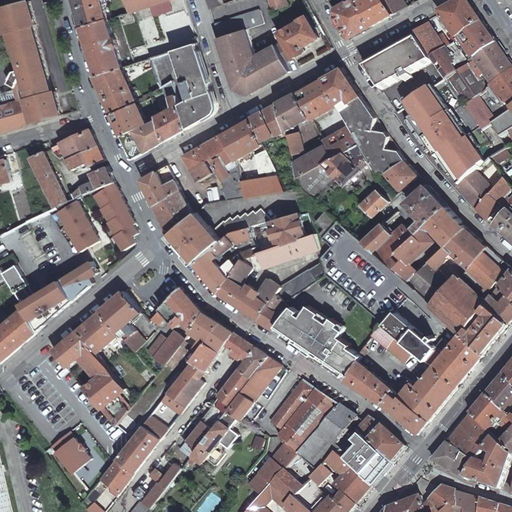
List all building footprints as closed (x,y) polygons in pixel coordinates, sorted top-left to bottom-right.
[(76,0),(83,27),(108,20),(114,18),(113,14),(107,16),(103,0),(76,0)] [(128,0),(132,12),(151,5),(155,16),(173,10),(170,0),(128,0)] [(207,0),(211,8),(225,4),(223,0),(207,0)] [(351,39),(374,25),(361,0),(360,0),(351,0),(345,4),(335,10),(351,39)] [(361,0),(374,25),(397,13),(389,0),(360,0),(361,0)] [(389,0),(397,13),(408,6),(404,0),(389,0)] [(486,22),(470,0),(465,0),(443,13),(451,25),(448,26),(450,29),(452,27),(461,39),(462,38),(486,22)] [(35,124),(64,116),(57,91),(54,92),(36,26),(38,25),(31,1),(3,9),(9,33),(11,33),(16,54),(15,54),(16,56),(18,56),(30,98),(28,99),(35,124)] [(293,70),(287,60),(279,45),(286,42),(285,41),(258,56),(249,28),(266,23),(261,9),(216,24),(225,53),(236,88),(250,94),(272,82),(293,70)] [(294,56),(295,56),(306,50),(304,46),(320,37),(315,27),(309,16),(301,20),(301,21),(281,32),(285,41),(286,42),(294,56)] [(108,20),(83,27),(98,75),(124,67),(118,47),(119,47),(116,38),(115,39),(108,20)] [(438,38),(427,21),(413,29),(420,40),(432,58),(433,57),(447,49),(457,42),(451,31),(445,35),(444,34),(438,38)] [(477,58),(500,43),(486,22),(462,38),(477,58)] [(420,40),(368,68),(383,90),(404,79),(406,82),(414,78),(412,74),(435,61),(433,57),(432,58),(420,40)] [(204,57),(199,42),(182,48),(152,58),(155,65),(157,72),(179,65),(191,99),(181,105),(189,128),(221,110),(204,57)] [(287,60),(294,56),(286,42),(279,45),(287,60)] [(500,43),(477,58),(469,63),(488,90),(495,85),(511,73),(511,61),(510,59),(500,43)] [(449,51),(447,49),(433,57),(435,61),(447,79),(458,72),(457,71),(449,59),(453,56),(452,55),(454,53),(451,50),(449,51)] [(152,58),(142,61),(144,69),(155,65),(152,58)] [(488,90),(469,63),(457,71),(458,72),(447,79),(465,106),(466,105),(478,96),(488,90)] [(98,75),(96,75),(114,115),(141,103),(135,91),(138,90),(137,86),(134,87),(124,67),(98,75)] [(349,97),(352,102),(363,96),(344,67),(325,78),(339,103),(349,97)] [(511,105),(511,73),(495,85),(508,105),(511,103),(511,105)] [(298,92),(311,115),(313,119),(327,111),(328,114),(331,112),(329,110),(340,104),(339,103),(325,78),(303,90),(298,92)] [(167,141),(189,128),(181,105),(173,81),(165,86),(170,101),(173,101),(175,107),(159,116),(160,119),(167,141)] [(416,119),(413,121),(429,144),(425,147),(428,152),(432,149),(437,157),(443,153),(450,164),(447,166),(461,186),(478,171),(487,163),(440,93),(437,95),(433,89),(407,107),(416,119)] [(293,151),(294,154),(305,151),(300,131),(294,133),(291,126),(311,115),(298,92),(281,102),(287,129),(289,136),(293,151)] [(372,163),(380,179),(383,177),(389,173),(388,172),(407,160),(392,138),(388,133),(376,130),(378,118),(363,96),(352,102),(355,106),(343,111),(352,126),(361,143),(372,163)] [(478,96),(466,105),(483,130),(492,123),(496,121),(478,96)] [(153,97),(147,100),(156,120),(160,119),(159,116),(153,97)] [(28,99),(0,106),(0,133),(35,124),(28,99)] [(281,102),(252,118),(263,141),(276,134),(287,129),(281,102)] [(342,109),(343,111),(355,106),(352,102),(342,109)] [(141,103),(114,115),(123,135),(149,123),(147,118),(150,116),(149,114),(146,115),(141,103)] [(511,109),(511,110),(496,121),(492,123),(501,137),(509,131),(511,135),(511,109)] [(252,118),(224,134),(238,159),(265,144),(263,141),(252,118)] [(149,123),(123,135),(129,148),(145,153),(167,141),(160,119),(156,120),(149,123)] [(334,158),(361,143),(352,126),(325,140),(328,144),(326,145),(333,158),(334,158)] [(100,145),(93,129),(62,143),(69,158),(100,145)] [(223,176),(229,200),(248,197),(244,181),(243,178),(239,165),(238,159),(224,134),(186,156),(200,181),(214,174),(220,171),(223,176)] [(303,187),(317,200),(318,200),(336,180),(334,178),(338,175),(347,184),(372,163),(361,143),(334,158),(333,158),(300,176),(303,187)] [(107,160),(100,145),(69,158),(74,169),(90,162),(91,166),(107,160)] [(296,162),(300,176),(333,158),(326,145),(296,162)] [(145,153),(129,148),(134,159),(145,153)] [(69,201),(46,150),(32,157),(57,208),(69,201)] [(511,157),(506,150),(493,159),(498,166),(511,157)] [(9,159),(0,161),(0,184),(14,180),(11,170),(9,159)] [(388,172),(389,173),(404,190),(421,175),(407,160),(388,172)] [(117,181),(109,165),(94,171),(98,179),(84,185),(75,193),(76,197),(76,198),(86,193),(108,185),(116,182),(117,181)] [(144,179),(156,205),(183,190),(169,165),(163,168),(171,182),(166,185),(159,171),(144,179)] [(479,211),(497,192),(478,171),(461,186),(471,196),(468,198),(479,211)] [(287,191),(286,190),(280,175),(244,181),(248,197),(287,191)] [(511,186),(508,180),(497,192),(479,211),(490,220),(502,207),(506,203),(511,208),(511,210),(511,213),(511,215),(499,228),(511,239),(511,186)] [(110,222),(118,235),(116,236),(125,252),(137,245),(133,238),(139,235),(134,226),(137,225),(130,212),(131,211),(124,198),(125,197),(116,182),(108,185),(110,188),(98,195),(105,208),(104,209),(112,222),(110,222)] [(364,243),(386,262),(395,254),(424,229),(427,226),(450,207),(429,185),(410,203),(425,219),(415,227),(417,229),(413,233),(405,224),(394,234),(385,224),(364,243)] [(156,205),(171,235),(196,214),(183,190),(156,205)] [(367,215),(372,219),(392,201),(379,190),(363,205),(370,212),(367,215)] [(75,239),(83,252),(92,246),(93,247),(102,241),(94,228),(95,227),(87,214),(88,214),(80,200),(61,212),(69,225),(68,225),(76,238),(75,239)] [(502,207),(511,215),(511,213),(511,210),(511,208),(506,203),(502,207)] [(225,219),(214,229),(223,241),(232,233),(250,228),(272,221),(273,221),(263,207),(257,211),(255,209),(249,213),(247,211),(242,216),(240,213),(234,218),(232,216),(227,220),(225,219)] [(450,207),(427,226),(429,228),(436,230),(449,245),(468,227),(450,207)] [(187,254),(195,264),(223,241),(214,229),(199,211),(196,214),(171,235),(179,244),(181,242),(189,252),(187,254)] [(272,221),(279,247),(307,237),(301,213),(273,221),(272,221)] [(320,226),(329,233),(339,220),(331,213),(320,226)] [(326,275),(384,323),(385,325),(395,312),(416,289),(409,283),(386,262),(364,243),(339,220),(329,233),(324,239),(333,246),(322,259),(323,262),(326,275)] [(416,289),(432,304),(452,282),(439,268),(448,259),(446,257),(453,252),(459,257),(457,259),(459,262),(461,259),(471,268),(489,246),(468,227),(449,245),(420,271),(409,283),(416,289)] [(195,264),(220,293),(243,259),(240,254),(233,259),(232,258),(222,267),(214,258),(217,254),(220,257),(238,243),(253,238),(250,228),(232,233),(223,241),(195,264)] [(437,243),(424,229),(395,254),(410,266),(413,264),(437,243)] [(220,293),(259,320),(278,293),(287,302),(326,275),(323,262),(283,287),(270,279),(261,291),(250,284),(247,289),(242,285),(254,267),(259,270),(320,249),(315,235),(307,237),(279,247),(255,255),(243,259),(220,293)] [(502,285),(511,273),(511,267),(511,266),(507,271),(492,258),(497,253),(489,246),(471,268),(466,274),(488,295),(490,289),(491,290),(498,282),(502,285)] [(240,254),(243,259),(255,255),(252,248),(240,254)] [(386,262),(409,283),(420,271),(413,264),(410,266),(395,254),(386,262)] [(18,265),(4,272),(7,277),(27,308),(41,331),(76,300),(64,280),(36,297),(18,265)] [(511,273),(502,285),(511,293),(511,273)] [(432,304),(463,333),(469,326),(484,308),(489,302),(488,301),(463,277),(462,277),(459,274),(452,282),(432,304)] [(489,302),(511,323),(511,322),(511,293),(502,285),(488,301),(489,302)] [(186,319),(194,328),(204,311),(183,287),(167,304),(163,309),(154,319),(160,325),(168,316),(174,321),(172,323),(176,327),(177,325),(179,326),(186,319)] [(143,311),(126,290),(120,295),(102,311),(121,334),(137,353),(148,341),(134,324),(138,320),(136,317),(143,312),(143,311)] [(259,320),(275,330),(277,326),(284,317),(278,312),(283,304),(285,306),(287,303),(286,302),(287,302),(278,293),(259,320)] [(463,333),(487,353),(511,323),(489,302),(484,308),(488,313),(474,330),(469,326),(463,333)] [(284,317),(277,326),(289,334),(291,333),(309,345),(305,351),(312,356),(316,350),(327,357),(326,359),(341,370),(342,368),(352,375),(361,360),(364,357),(351,347),(352,344),(341,337),(345,331),(331,321),(332,320),(310,305),(304,314),(293,306),(284,317)] [(0,364),(1,364),(41,331),(27,308),(0,330),(0,364)] [(121,334),(102,311),(80,329),(99,352),(121,334)] [(222,323),(204,311),(194,328),(192,331),(203,338),(196,348),(199,350),(199,349),(202,350),(222,323)] [(395,312),(385,325),(417,351),(425,358),(429,361),(459,387),(487,353),(463,333),(453,344),(445,338),(437,349),(395,312)] [(235,332),(222,323),(202,350),(195,360),(196,361),(208,370),(227,344),(226,343),(235,332)] [(405,353),(411,358),(414,354),(417,351),(385,325),(384,323),(375,335),(389,346),(386,350),(399,361),(405,353)] [(99,352),(80,329),(55,350),(69,366),(80,357),(98,377),(86,387),(104,408),(119,425),(132,409),(118,395),(127,388),(99,352)] [(149,352),(166,365),(168,363),(169,364),(182,345),(186,340),(187,339),(177,331),(169,341),(162,335),(149,352)] [(258,347),(235,332),(226,343),(227,344),(233,348),(230,353),(241,360),(244,356),(249,359),(258,347)] [(191,344),(186,340),(182,345),(188,349),(191,344)] [(270,356),(258,347),(249,359),(246,363),(245,363),(241,369),(253,377),(270,356)] [(399,361),(404,366),(411,358),(405,353),(399,361)] [(284,366),(270,356),(253,377),(232,405),(229,409),(240,417),(243,419),(244,418),(284,366)] [(352,375),(348,380),(384,404),(395,389),(390,384),(376,372),(377,370),(375,369),(374,371),(361,360),(352,375)] [(208,370),(196,361),(172,391),(190,405),(207,382),(202,376),(208,370)] [(402,396),(431,421),(459,387),(429,361),(422,370),(422,371),(413,382),(412,382),(411,383),(412,384),(402,396)] [(232,405),(253,377),(241,369),(219,396),(224,400),(232,405)] [(511,382),(506,376),(490,396),(510,416),(511,413),(511,382)] [(284,431),(318,389),(305,380),(272,423),(284,431)] [(301,455),(343,406),(318,389),(284,431),(280,436),(288,444),(301,455)] [(395,389),(384,404),(390,407),(420,434),(431,421),(402,396),(395,389)] [(511,417),(510,416),(490,396),(474,415),(492,431),(493,430),(500,421),(511,433),(511,417)] [(190,441),(199,448),(229,409),(232,405),(224,400),(219,407),(216,405),(190,441)] [(215,403),(188,440),(190,441),(216,405),(215,403)] [(335,446),(360,418),(343,406),(301,455),(320,472),(321,472),(339,454),(341,451),(340,450),(335,446)] [(205,462),(218,446),(219,447),(222,442),(230,448),(241,434),(232,428),(240,417),(229,409),(199,448),(194,455),(205,462)] [(492,431),(474,415),(450,444),(478,462),(481,461),(488,451),(499,437),(493,430),(492,431)] [(396,464),(409,448),(385,425),(372,417),(360,430),(396,464)] [(126,449),(119,458),(137,472),(163,439),(144,426),(134,439),(138,442),(130,452),(126,449)] [(54,444),(77,471),(94,457),(87,448),(84,450),(81,446),(84,444),(83,444),(72,430),(54,444)] [(375,488),(396,464),(360,430),(340,450),(341,451),(339,454),(375,488)] [(263,452),(267,440),(257,436),(253,449),(263,452)] [(503,490),(511,463),(511,452),(505,444),(505,443),(499,437),(488,451),(495,455),(494,456),(496,457),(493,465),(481,461),(478,462),(469,478),(503,490)] [(188,440),(181,448),(192,457),(194,455),(199,448),(190,441),(188,440)] [(288,470),(301,455),(288,444),(262,475),(275,485),(287,472),(286,471),(288,470)] [(468,481),(469,478),(478,462),(450,444),(436,461),(468,481)] [(360,507),(375,488),(339,454),(321,472),(320,472),(314,478),(315,479),(322,485),(327,481),(335,474),(329,469),(333,466),(340,472),(348,475),(337,486),(346,495),(346,494),(360,507)] [(0,511),(13,511),(0,455),(0,511)] [(119,458),(104,477),(115,486),(112,490),(116,494),(115,495),(117,497),(137,472),(119,458)] [(161,483),(168,488),(184,468),(177,463),(161,483)] [(294,501),(297,498),(313,481),(311,478),(307,478),(302,484),(288,470),(286,471),(287,472),(275,485),(294,501)] [(313,511),(355,511),(360,507),(346,494),(346,495),(340,501),(335,497),(332,500),(326,506),(323,504),(329,497),(320,488),(322,485),(315,479),(313,481),(297,498),(313,511)] [(142,498),(154,507),(167,489),(168,488),(161,483),(160,482),(158,484),(157,483),(155,485),(157,486),(151,494),(141,484),(134,493),(142,498)] [(313,511),(297,498),(294,501),(275,485),(252,511),(285,511),(290,507),(295,511),(313,511)] [(446,486),(432,500),(443,511),(444,511),(454,504),(458,508),(461,505),(459,493),(459,491),(446,486)] [(482,511),(484,501),(459,493),(461,505),(461,508),(466,510),(465,511),(457,511),(458,508),(454,504),(444,511),(482,511)] [(103,511),(89,496),(83,503),(91,511),(103,511)] [(387,511),(443,511),(432,500),(427,506),(423,496),(392,507),(387,511)] [(130,511),(149,511),(154,507),(142,498),(130,511)] [(502,511),(503,506),(484,500),(484,501),(482,511),(502,511)]
